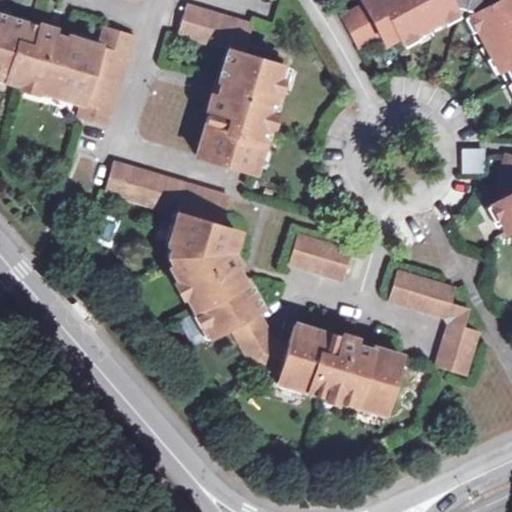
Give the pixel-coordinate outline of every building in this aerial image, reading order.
[(509,80),(511,78),(511,7),(511,6),(511,0),(359,0),(362,4),(336,16),(354,46),(377,35),(382,43),(395,36),(410,28),(412,32),(439,18),(437,14),(451,6),(453,6),(472,11),(480,25),(474,28),(488,56),(495,53),(502,67),(509,80)] [(437,14),(439,18),(443,25),(457,18),(451,6),(437,14)] [(195,155),(247,171),(251,155),(257,157),(266,127),(261,125),(265,111),(270,112),(278,83),(272,81),(277,64),(240,54),(248,26),(183,7),(175,37),(225,51),(216,81),(219,82),(215,96),(210,95),(205,98),(202,106),(206,110),(211,111),(209,116),(206,115),(195,155)] [(480,25),(472,11),(461,17),(468,32),(474,28),(480,25)] [(63,37),(54,34),(46,32),(48,28),(46,24),(38,21),(33,24),(32,28),(27,26),(27,23),(0,14),(0,78),(13,82),(15,77),(31,82),(29,87),(60,97),(62,89),(77,94),(75,102),(72,113),(100,122),(128,30),(100,21),(93,42),(64,34),(63,37)] [(415,39),(412,32),(410,28),(395,36),(401,47),(415,39)] [(491,73),(502,67),(495,53),(488,56),(483,59),(491,73)] [(272,81),(278,83),(283,66),(277,64),(272,81)] [(27,95),(29,87),(31,82),(15,77),(13,82),(11,89),(27,95)] [(60,97),(75,102),(77,94),(62,89),(60,97)] [(261,125),(266,127),(272,128),(276,114),(270,112),(265,111),(261,125)] [(459,146),(459,171),(478,172),(478,147),(459,146)] [(511,156),(503,154),(494,182),(501,197),(494,200),(501,214),(495,217),(502,233),(508,229),(511,235),(511,156)] [(253,172),(257,157),(251,155),(247,171),(253,172)] [(367,349),(361,347),(354,345),(356,340),(353,335),(343,332),(339,334),(336,341),(329,339),(330,336),(292,325),(285,346),(268,341),(252,311),(258,308),(242,279),(237,281),(230,269),(233,267),(235,262),(231,254),(226,254),(233,231),(218,226),(226,198),(113,163),(104,191),(173,212),(180,214),(176,227),(169,225),(163,242),(169,244),(167,253),(172,264),(167,266),(173,279),(178,276),(188,292),(182,295),(196,322),(202,320),(210,333),(231,322),(252,363),(278,371),(277,374),(291,379),(289,386),(321,396),(324,389),(339,394),(337,401),(368,411),(371,403),(384,407),(400,355),(368,346),(367,349)] [(490,220),(495,217),(501,214),(494,200),(483,205),(490,220)] [(173,212),(169,225),(176,227),(180,214),(173,212)] [(511,235),(508,229),(502,233),(497,235),(506,251),(511,247),(511,235)] [(348,248),(295,233),(286,265),(339,280),(348,248)] [(396,270),(387,299),(444,317),(447,322),(434,365),(463,373),(476,331),(461,325),(466,310),(448,303),(453,288),(396,270)] [(178,276),(173,279),(168,281),(178,298),(182,295),(188,292),(178,276)] [(91,313),(78,297),(76,299),(73,301),(86,317),(91,313)] [(203,336),(210,333),(202,320),(196,322),(203,336)] [(73,369),(60,354),(55,358),(68,374),(71,371),(73,369)] [(274,381),(289,386),(291,379),(277,374),(274,381)] [(336,405),(337,401),(339,394),(324,389),(321,396),(320,400),(336,405)] [(371,403),(368,411),(381,415),(384,407),(371,403)]
